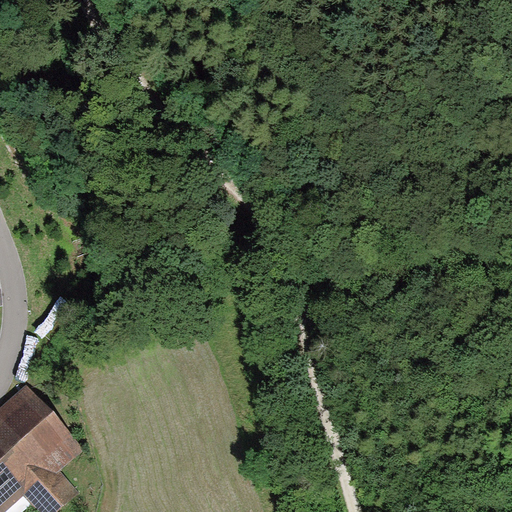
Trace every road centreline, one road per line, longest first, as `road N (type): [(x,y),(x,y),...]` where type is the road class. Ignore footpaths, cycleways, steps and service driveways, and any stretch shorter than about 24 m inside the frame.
road 1 (track): [(81,0),(142,94),(267,224),(291,271),(357,511)]
road 2 (residential): [(0,369),(15,307),(0,243)]
